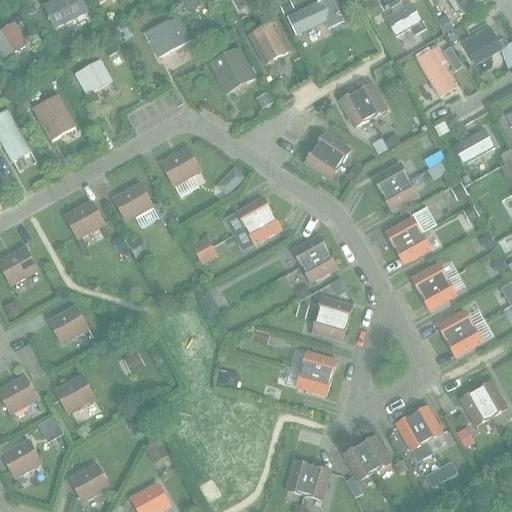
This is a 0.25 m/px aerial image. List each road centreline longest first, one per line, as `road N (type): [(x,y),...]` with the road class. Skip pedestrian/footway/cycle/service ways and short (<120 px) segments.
road 1 (residential): [(0,221),(172,124),(210,133),(328,208),(384,297)]
road 2 (residential): [(384,297),(424,364),(415,381),(377,401),(358,404),(356,388)]
road 3 (unknown): [(264,167),(386,87)]
